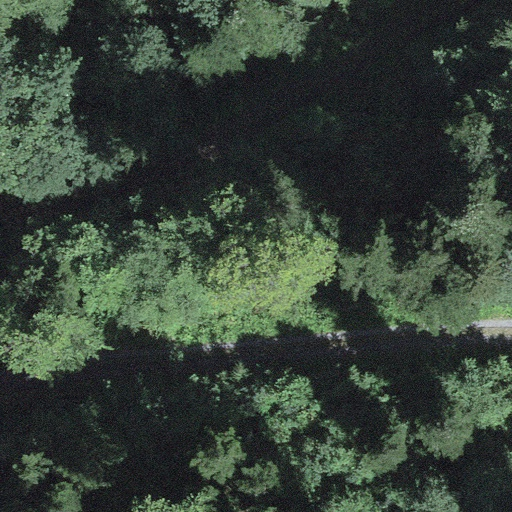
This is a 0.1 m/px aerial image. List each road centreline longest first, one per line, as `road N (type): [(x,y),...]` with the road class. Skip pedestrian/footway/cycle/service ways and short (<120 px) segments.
road 1 (track): [(0,390),(311,350),(511,344)]
road 2 (track): [(463,0),(221,140),(0,216)]
